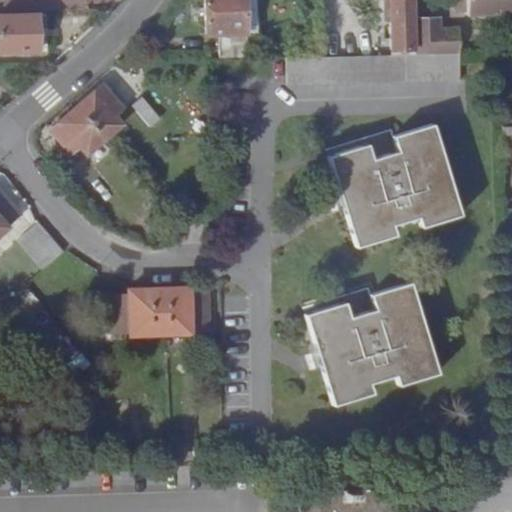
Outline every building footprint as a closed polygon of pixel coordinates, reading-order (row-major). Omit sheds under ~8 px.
[(250,62),(249,37),(248,0),(209,0),(211,35),(211,63),(214,64),(250,62)] [(258,0),(248,0),(249,37),(258,37),(258,0)] [(399,14),(401,52),(418,52),(416,0),(405,0),(406,14),(399,14)] [(470,0),(460,0),(460,13),(470,13),(470,0)] [(470,16),(511,15),(511,0),(470,0),(470,13),(470,16)] [(44,18),(2,19),(2,33),(2,54),(45,54),(44,18)] [(421,19),(421,57),(465,56),(466,32),(448,31),(448,18),(421,19)] [(297,88),(469,85),(468,56),(465,56),(421,57),(418,57),(296,60),(297,88)] [(128,127),(120,119),(128,112),(108,88),(79,113),(58,133),(76,156),(84,149),(90,157),(128,127)] [(137,109),(154,131),(165,123),(147,100),(137,109)] [(427,231),(466,220),(439,128),(399,140),(403,155),(379,162),(375,147),(334,159),(361,250),(402,238),(399,228),(424,222),(427,231)] [(0,241),(14,229),(13,227),(27,215),(2,188),(0,189),(0,241)] [(172,221),(173,250),(226,247),(224,218),(172,221)] [(39,258),(62,286),(82,270),(60,242),(39,258)] [(404,387),(442,376),(416,285),(376,297),(381,312),(356,320),(351,304),(313,315),(339,406),(378,395),(375,385),(402,378),(404,387)] [(196,340),(197,336),(214,335),(212,298),(194,300),(193,294),(126,298),(127,304),(108,305),(111,341),(128,340),(130,345),(196,340)] [(302,511),(398,511),(398,492),(302,494),(302,511)]
